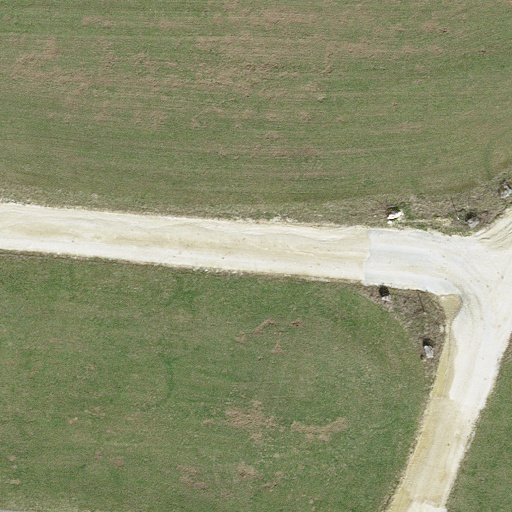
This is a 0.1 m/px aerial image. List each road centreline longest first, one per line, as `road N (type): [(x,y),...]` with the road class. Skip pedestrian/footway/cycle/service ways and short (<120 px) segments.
road 1 (track): [(0,224),(511,271)]
road 2 (track): [(511,261),(421,511)]
